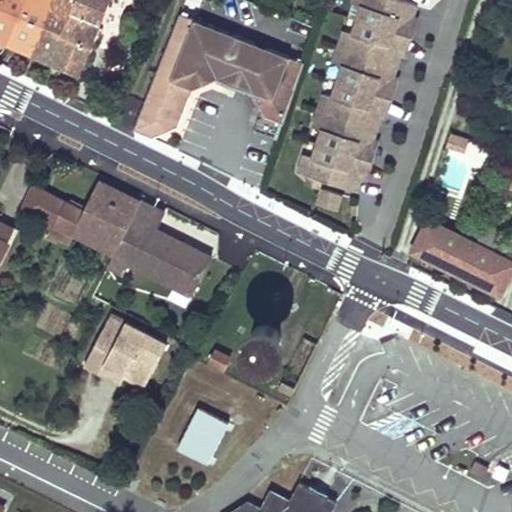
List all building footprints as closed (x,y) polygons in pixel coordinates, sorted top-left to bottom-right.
[(0,0),(0,40),(33,54),(48,0),(0,0)] [(109,0),(48,0),(33,54),(81,73),(109,0)] [(309,156),(300,153),(295,169),(305,173),(303,181),(313,184),(316,176),(351,188),(356,171),(343,168),(347,153),(353,135),(368,139),(377,110),(364,106),(369,90),(374,73),(388,78),(397,50),(383,46),(389,29),(394,13),(408,18),(413,2),(406,0),(350,0),(350,2),(358,4),(350,32),(341,30),(331,61),(339,63),(329,94),(320,92),(310,123),(318,126),(309,156)] [(292,82),(300,59),(199,19),(181,13),(136,129),(152,135),(180,125),(194,88),(219,76),(256,90),(265,115),(277,119),(292,82)] [(389,29),(409,34),(414,20),(408,18),(394,13),(389,29)] [(383,46),(397,50),(403,52),(409,34),(389,29),(383,46)] [(374,73),(369,90),(388,97),(393,80),(388,78),(374,73)] [(364,106),(377,110),(383,112),(388,97),(369,90),(364,106)] [(433,189),(462,199),(470,176),(482,180),(494,145),(454,131),(433,189)] [(353,135),(347,153),(368,159),(374,141),(368,139),(353,135)] [(343,168),(356,171),(363,173),(368,159),(347,153),(343,168)] [(54,195),(34,185),(23,208),(42,217),(53,222),(50,229),(49,231),(69,240),(74,231),(116,250),(109,263),(126,271),(131,262),(176,285),(180,276),(199,286),(215,255),(193,245),(190,252),(182,249),(185,241),(157,227),(165,211),(99,179),(86,205),(84,209),(70,202),(54,195)] [(336,192),(318,186),(313,201),(330,207),(336,192)] [(72,198),(70,202),(84,209),(86,205),(72,198)] [(53,222),(42,217),(38,226),(49,231),(50,229),(53,222)] [(511,263),(427,220),(411,249),(500,295),(511,270),(511,263)] [(0,239),(7,244),(13,230),(0,223),(0,239)] [(193,245),(185,241),(182,249),(190,252),(193,245)] [(180,276),(176,285),(195,293),(199,286),(180,276)] [(83,363),(98,370),(103,361),(123,371),(144,382),(165,338),(108,310),(83,363)] [(244,353),(247,358),(253,363),(259,365),(266,365),(273,363),(278,359),(282,354),(284,347),(284,340),(281,334),(277,328),(271,325),(264,324),(257,325),(251,328),(246,333),(243,339),(242,346),(244,353)] [(214,348),(207,361),(226,370),(232,356),(214,348)] [(295,349),(276,386),(289,392),(308,355),(295,349)] [(103,361),(98,370),(119,381),(123,371),(103,361)] [(200,406),(178,446),(207,461),(228,422),(200,406)] [(474,459),(469,468),(483,475),(487,466),(474,459)] [(247,499),(226,511),(329,511),(336,500),(324,493),(326,491),(312,484),(310,486),(298,480),(288,498),(270,488),(261,506),(247,499)]
